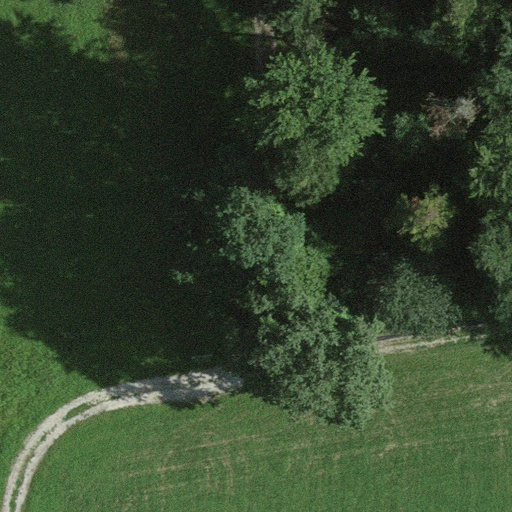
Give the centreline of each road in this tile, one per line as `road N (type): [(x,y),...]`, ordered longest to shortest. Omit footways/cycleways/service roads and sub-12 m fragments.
road 1 (track): [(337,341),(475,0)]
road 2 (track): [(265,354),(258,0)]
road 3 (track): [(10,511),(26,462),(71,412),(265,354)]
road 4 (track): [(265,354),(511,310)]
